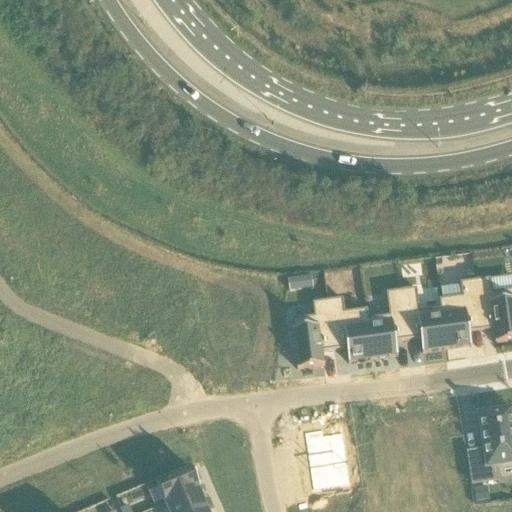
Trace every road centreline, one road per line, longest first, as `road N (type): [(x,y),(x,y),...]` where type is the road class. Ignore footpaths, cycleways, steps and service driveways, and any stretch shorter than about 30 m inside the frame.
road 1 (primary): [(107,0),(137,43),(196,100),(289,149),(385,167),(511,149)]
road 2 (primary): [(511,107),(409,126),(325,114),(238,68),(171,0)]
road 3 (residential): [(261,400),(511,371)]
road 4 (residential): [(195,408),(179,369),(25,312),(0,287)]
road 5 (residential): [(0,480),(195,408)]
